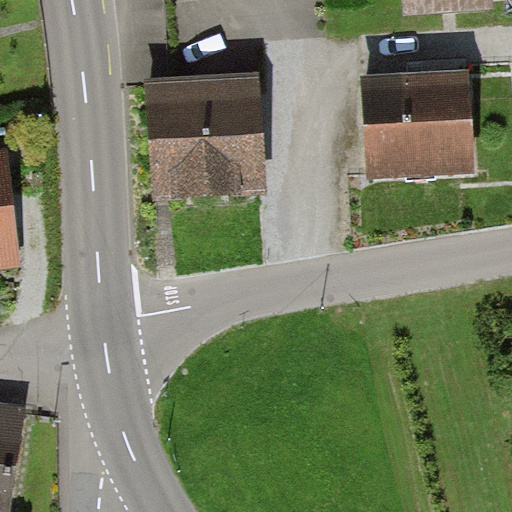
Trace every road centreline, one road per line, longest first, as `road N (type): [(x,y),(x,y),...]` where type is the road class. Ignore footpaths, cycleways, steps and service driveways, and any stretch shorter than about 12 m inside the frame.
road 1 (residential): [(103,337),(215,303),(511,251)]
road 2 (tertiary): [(103,337),(79,0)]
road 3 (tertiary): [(151,494),(120,424),(103,337)]
